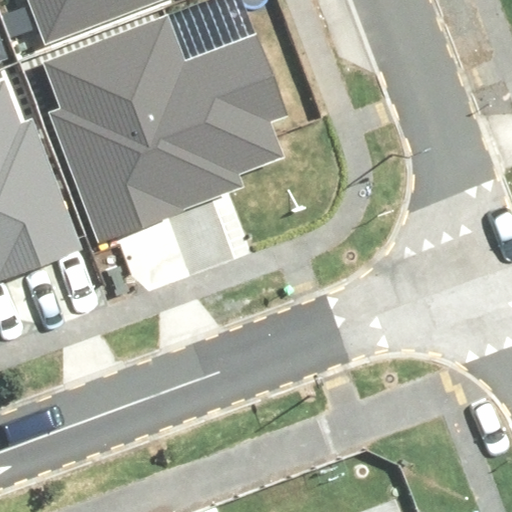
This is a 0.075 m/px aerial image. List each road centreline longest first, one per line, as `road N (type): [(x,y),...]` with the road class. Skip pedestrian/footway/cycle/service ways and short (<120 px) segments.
road 1 (residential): [(0,451),(484,272)]
road 2 (residential): [(484,272),(385,0)]
